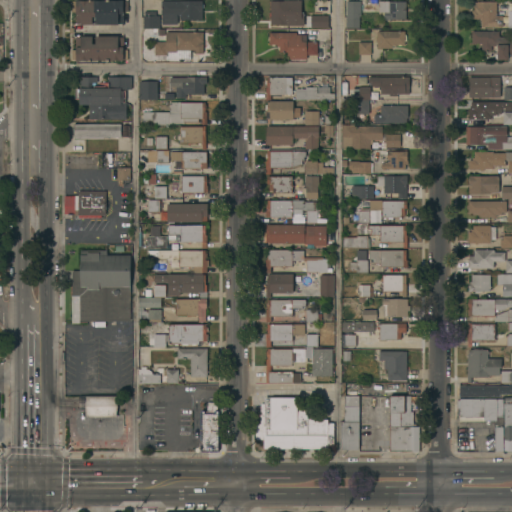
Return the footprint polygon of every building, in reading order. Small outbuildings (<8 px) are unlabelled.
[(123,0),(123,24),(96,24),(95,16),(92,16),(92,24),(81,24),(81,23),(76,23),(75,12),(76,12),(76,11),(71,11),(71,0),(123,0)] [(181,0),(181,1),(198,1),(198,0),(202,0),(202,18),(180,18),(180,15),(178,15),(178,14),(177,14),(177,23),(163,23),(163,14),(161,14),(161,0),(181,0)] [(302,0),(302,12),(304,12),(304,25),(287,25),(287,24),(270,24),(270,0),(302,0)] [(359,27),(346,27),(346,0),(361,0),(361,16),(359,16),(359,27)] [(380,0),(406,1),(406,18),(384,18),(384,16),(382,15),(382,12),(380,12),(380,0)] [(496,1),(496,15),(502,15),(502,21),(503,21),(503,26),(482,26),(482,21),(481,21),(481,18),(472,18),(472,9),(474,9),(474,1),(477,1),(496,1)] [(159,27),(143,26),(144,16),(145,16),(145,11),(156,11),(156,15),(160,15),(159,27)] [(328,15),(328,27),(311,27),(311,26),(306,26),(306,15),(311,15),(328,15)] [(404,30),(404,33),(406,36),(406,40),(404,42),(404,44),(401,44),(401,45),(398,45),(398,44),(396,44),(396,45),(392,45),(392,47),(377,48),(377,41),(376,41),(376,37),(377,37),(377,31),(404,30)] [(492,30),(494,30),(494,31),(499,31),(499,36),(500,36),(500,37),(508,37),(508,41),(511,41),(511,54),(508,54),(508,59),(497,59),(497,45),(491,45),(491,50),(481,50),(481,43),(479,43),(479,42),(472,42),(472,30),(492,30)] [(203,31),(203,52),(195,52),(195,49),(191,49),(191,59),(180,59),(180,61),(166,61),(166,54),(155,54),(155,41),(166,41),(166,31),(203,31)] [(296,32),(296,34),(302,34),(307,34),(307,41),(317,41),(317,54),(307,54),(307,58),(289,58),(289,55),(287,55),(287,52),(279,52),(279,50),(278,50),(278,46),(279,46),(279,45),(276,45),(276,44),(275,44),(275,45),(271,45),(271,44),(269,44),(269,40),(268,40),(268,36),(269,36),(269,32),(296,32)] [(76,60),(76,47),(81,47),(80,36),(92,36),(92,43),(95,43),(95,36),(118,36),(118,37),(123,37),(123,60),(76,60)] [(371,41),(371,54),(359,54),(359,42),(371,41)] [(131,76),(131,89),(121,89),(121,90),(123,90),(123,101),(121,101),(121,102),(126,102),(126,118),(95,119),(95,115),(89,115),(89,104),(80,104),(80,98),(75,98),(75,88),(80,88),(80,76),(97,76),(97,82),(92,82),(92,88),(108,88),(108,77),(131,76)] [(207,76),(207,83),(204,83),(204,93),(186,93),(186,97),(176,97),(176,87),(171,87),(171,78),(186,78),(186,76),(207,76)] [(409,76),(409,88),(409,93),(393,93),(393,95),(389,95),(389,94),(380,94),(380,86),(372,86),(372,84),(368,84),(368,76),(409,76)] [(292,77),(292,94),(270,94),(270,99),(266,99),(266,87),(267,87),(267,84),(265,84),(265,79),(270,79),(270,77),(292,77)] [(500,77),(500,97),(469,97),(469,77),(500,77)] [(139,98),(139,81),(157,80),(157,98),(139,98)] [(295,99),(295,88),(305,88),(305,87),(317,87),(317,93),(317,86),(330,86),(330,93),(334,93),(334,99),(295,99)] [(355,113),(355,99),(359,99),(359,86),(370,86),(370,91),(378,91),(378,98),(369,98),(369,113),(355,113)] [(511,86),(504,86),(503,99),(511,99),(511,86)] [(293,100),(293,105),(298,105),(298,117),(293,117),(293,119),(269,119),(269,118),(266,118),(266,111),(267,111),(267,108),(265,108),(265,104),(267,104),(267,101),(269,101),(269,100),(293,100)] [(169,111),(169,101),(205,101),(205,104),(206,104),(206,109),(205,109),(205,111),(207,111),(207,123),(201,123),(201,118),(199,118),(199,122),(183,122),(183,123),(166,123),(166,124),(143,124),(143,111),(169,111)] [(491,101),(491,103),(497,103),(497,112),(491,114),(491,118),(468,118),(468,107),(470,107),(470,105),(471,105),(471,101),(491,101)] [(408,105),(408,117),(406,117),(406,122),(374,122),(374,113),(381,113),(381,105),(408,105)] [(318,110),(318,117),(322,117),(322,123),(318,123),(318,124),(305,124),(305,110),(318,110)] [(511,124),(503,124),(503,111),(511,111),(511,124)] [(121,123),(121,136),(73,136),(73,123),(121,123)] [(382,125),(382,139),(370,139),(370,148),(341,148),(341,124),(354,124),(354,125),(382,125)] [(205,125),(206,148),(202,149),(202,142),(180,143),(180,126),(205,125)] [(333,125),(333,137),(325,137),(324,126),(333,125)] [(319,126),(319,137),(318,137),(318,148),(305,148),(305,138),(293,138),(293,144),(279,144),(279,145),(275,145),(275,144),(266,144),(266,136),(267,136),(266,126),(319,126)] [(507,126),(507,136),(511,136),(511,149),(487,149),(487,144),(468,144),(468,126),(507,126)] [(400,134),(400,146),(385,147),(385,134),(400,134)] [(166,136),(166,148),(155,148),(155,136),(166,136)] [(168,149),(168,162),(157,162),(157,150),(168,149)] [(305,151),(305,156),(304,156),(304,162),(302,162),(302,164),(292,167),(270,167),(270,173),(265,173),(265,160),(267,160),(267,158),(265,158),(265,153),(267,153),(267,150),(305,151)] [(404,151),(404,150),(407,150),(407,160),(407,164),(405,164),(405,169),(382,169),(382,163),(384,163),(384,161),(388,161),(388,159),(387,159),(387,151),(404,151)] [(206,151),(206,168),(182,168),(182,160),(170,160),(170,151),(206,151)] [(493,151),(493,152),(505,152),(505,151),(511,151),(511,172),(508,172),(508,160),(505,160),(505,165),(493,165),(493,168),(483,168),(483,169),(480,169),(480,168),(469,168),(469,160),(472,160),(472,157),(474,157),(474,151),(493,151)] [(371,173),(351,173),(351,168),(346,168),(346,165),(341,165),(341,159),(347,160),(347,161),(356,161),(356,160),(358,160),(358,161),(371,161),(371,173)] [(305,173),(304,173),(304,163),(306,163),(306,160),(317,160),(317,162),(325,162),(325,167),(333,167),(333,173),(305,173)] [(130,167),(130,179),(117,179),(117,167),(130,167)] [(206,175),(206,185),(207,185),(207,192),(181,192),(181,175),(206,175)] [(318,175),(318,186),(317,186),(317,198),(317,200),(306,200),(306,186),(303,186),(303,182),(305,182),(305,175),(318,175)] [(407,175),(407,183),(406,183),(406,198),(397,198),(397,192),(384,192),(384,185),(377,185),(377,178),(384,178),(384,175),(407,175)] [(469,193),(469,175),(472,175),(472,176),(489,175),(498,175),(499,192),(489,192),(489,193),(469,193)] [(292,176),(292,184),(293,184),(293,187),(292,187),(292,193),(272,193),(272,190),(269,190),(269,183),(267,183),(267,176),(292,176)] [(166,185),(166,198),(154,198),(154,197),(147,197),(147,191),(154,191),(154,186),(166,185)] [(373,185),(373,198),(357,198),(357,197),(351,197),(351,185),(373,185)] [(511,186),(511,198),(502,198),(502,186),(511,186)] [(105,190),(105,215),(78,215),(78,210),(74,210),(74,195),(78,195),(78,190),(105,190)] [(159,199),(159,212),(148,211),(148,199),(159,199)] [(302,200),(306,201),(317,201),(317,212),(320,212),(320,222),(306,222),(306,210),(302,209),(292,209),(292,217),(265,216),(266,209),(267,199),(302,200)] [(406,200),(406,208),(404,208),(404,215),(401,215),(401,217),(401,218),(398,218),(398,217),(392,217),(392,218),(387,218),(387,217),(386,217),(386,218),(383,218),(383,217),(382,217),(381,200),(406,200)] [(506,200),(506,212),(501,212),(501,214),(495,214),(495,216),(479,216),(479,215),(476,215),(476,213),(468,213),(468,200),(506,200)] [(207,203),(207,216),(206,216),(206,220),(202,220),(202,221),(167,221),(167,220),(161,220),(161,213),(167,213),(167,203),(207,203)] [(406,225),(407,247),(403,247),(403,242),(391,242),(391,243),(388,243),(388,242),(380,242),(380,235),(369,235),(369,233),(356,233),(356,223),(358,223),(358,210),(369,210),(369,223),(367,223),(367,225),(406,225)] [(305,224),(305,226),(313,226),(313,225),(326,225),(326,245),(313,245),(313,244),(304,244),(304,242),(269,242),(266,242),(266,235),(267,235),(267,224),(305,224)] [(205,225),(205,235),(206,235),(206,248),(201,248),(201,241),(180,241),(180,234),(168,234),(168,225),(205,225)] [(490,225),(490,242),(477,242),(477,244),(475,244),(475,242),(468,242),(468,231),(471,231),(471,229),(473,229),(473,225),(490,225)] [(166,235),(166,248),(147,248),(147,235),(166,235)] [(367,235),(367,238),(369,238),(369,248),(342,247),(342,237),(356,237),(356,235),(367,235)] [(511,235),(511,247),(500,247),(500,239),(502,239),(502,235),(511,235)] [(106,250),(106,254),(130,254),(130,321),(79,320),(79,295),(72,295),(72,270),(80,270),(81,249),(106,250)] [(292,249),(292,250),(304,250),(304,260),(292,260),(292,266),(284,266),(284,267),(282,267),(282,266),(270,266),(270,272),(265,272),(265,259),(267,259),(267,249),(292,249)] [(406,249),(406,260),(407,260),(407,266),(403,266),(403,268),(400,268),(400,266),(395,266),(395,268),(392,268),(392,266),(390,266),(390,268),(387,268),(385,268),(385,266),(380,266),(380,264),(375,264),(375,262),(372,262),(368,257),(368,250),(406,249)] [(493,249),(493,250),(494,250),(494,251),(504,251),(504,261),(493,261),(493,267),(468,267),(468,258),(469,258),(469,255),(473,255),(473,249),(493,249)] [(205,250),(205,259),(206,259),(206,272),(202,272),(202,273),(190,273),(190,267),(187,267),(187,272),(181,272),(181,266),(179,266),(179,261),(171,261),(170,260),(167,260),(167,257),(158,257),(158,256),(147,256),(147,250),(205,250)] [(367,272),(356,272),(356,270),(349,270),(349,261),(356,261),(356,250),(366,250),(366,259),(367,259),(367,272)] [(321,259),(322,258),(327,258),(327,271),(306,271),(306,259),(321,259)] [(165,260),(165,272),(154,272),(153,260),(165,260)] [(293,273),(293,292),(270,292),(270,297),(265,297),(265,284),(267,284),(267,277),(269,277),(269,273),(293,273)] [(511,273),(511,296),(502,296),(502,284),(503,284),(503,282),(497,282),(497,280),(492,280),(492,274),(497,274),(497,273),(511,273)] [(203,274),(205,274),(205,284),(206,284),(206,297),(192,297),(192,292),(180,292),(180,295),(168,295),(168,282),(154,282),(154,274),(203,274)] [(333,296),(319,296),(319,274),(334,274),(333,296)] [(406,274),(406,284),(406,296),(402,296),(402,291),(382,291),(382,274),(406,274)] [(490,274),(490,290),(478,291),(478,292),(475,292),(475,291),(468,291),(468,284),(470,284),(469,281),(471,281),(471,274),(490,274)] [(165,284),(165,297),(161,297),(161,307),(138,307),(138,296),(145,296),(145,289),(151,289),(151,296),(154,297),(154,284),(165,284)] [(370,284),(370,297),(358,297),(358,295),(351,295),(351,290),(359,291),(359,284),(370,284)] [(206,298),(206,308),(205,308),(205,321),(198,321),(198,316),(187,316),(187,314),(176,314),(175,298),(206,298)] [(387,316),(387,315),(383,315),(383,304),(382,304),(382,298),(388,298),(407,298),(407,305),(409,305),(409,310),(408,310),(408,316),(387,316)] [(511,298),(511,306),(506,306),(506,308),(504,308),(504,309),(497,309),(497,311),(494,311),(494,315),(467,315),(467,308),(468,308),(468,306),(467,306),(467,304),(467,302),(468,301),(468,298),(511,298)] [(305,299),(305,306),(302,306),(302,308),(292,308),(292,316),(270,316),(270,321),(265,321),(266,309),(267,309),(267,306),(266,305),(266,303),(267,301),(267,299),(305,299)] [(511,308),(511,321),(494,321),(494,317),(496,317),(496,315),(508,309),(508,308),(511,308)] [(161,309),(161,319),(160,319),(160,321),(148,321),(148,309),(161,309)] [(317,309),(317,313),(321,313),(321,320),(317,320),(317,321),(306,321),(306,309),(317,309)] [(376,309),(376,318),(363,319),(362,309),(376,309)] [(374,321),(374,331),(369,331),(369,336),(359,336),(359,334),(355,334),(355,331),(342,331),(342,321),(374,321)] [(147,346),(147,334),(168,334),(168,331),(163,331),(163,332),(156,332),(156,322),(168,322),(168,324),(206,324),(206,334),(206,343),(168,344),(168,343),(166,343),(166,346),(147,346)] [(405,323),(405,332),(400,332),(400,339),(386,339),(386,340),(379,340),(379,328),(377,328),(377,323),(405,323)] [(494,323),(494,340),(471,340),(471,346),(467,346),(467,333),(468,333),(468,323),(494,323)] [(304,324),(304,335),(301,335),(301,339),(294,339),(294,335),(292,335),(292,340),(270,340),(270,346),(266,346),(266,334),(267,334),(267,324),(304,324)] [(332,376),(312,376),(312,357),(304,357),(304,361),(294,361),(294,363),(292,363),(292,365),(278,365),(278,366),(276,366),(276,365),(270,365),(270,371),(293,371),(293,373),(300,373),(300,383),(266,383),(266,358),(267,358),(267,356),(266,356),(266,351),(267,351),(267,348),(306,348),(306,334),(317,334),(317,346),(312,346),(312,348),(332,348),(332,376)] [(355,334),(355,346),(344,346),(344,334),(355,334)] [(207,348),(207,376),(191,376),(191,358),(178,358),(178,348),(207,348)] [(501,358),(501,367),(499,367),(499,375),(487,375),(487,377),(470,377),(470,382),(467,382),(467,349),(473,349),(473,348),(482,348),(482,349),(487,349),(487,350),(489,350),(489,353),(487,353),(487,358),(501,358)] [(406,351),(406,379),(387,379),(388,368),(384,368),(384,360),(379,360),(379,350),(406,351)] [(148,351),(148,366),(146,366),(146,369),(148,369),(150,370),(152,372),(156,372),(156,367),(164,367),(164,370),(165,370),(165,369),(178,369),(178,382),(167,382),(167,383),(138,383),(138,351),(148,351)] [(127,353),(127,386),(99,386),(99,353),(127,353)] [(511,383),(500,383),(501,370),(511,370),(511,383)] [(506,385),(506,384),(511,384),(511,393),(499,393),(499,396),(459,396),(459,385),(506,385)] [(116,395),(116,416),(86,417),(85,396),(116,395)] [(359,449),(340,449),(340,421),(344,421),(344,406),(344,395),(359,395),(359,449)] [(419,451),(389,451),(390,395),(410,396),(410,411),(413,411),(413,426),(419,426),(419,451)] [(263,448),(263,440),(255,439),(255,418),(260,418),(260,406),(264,406),(264,397),(297,397),(297,409),(310,409),(310,422),(334,422),(333,446),(327,446),(327,448),(263,448)] [(502,399),(503,403),(503,451),(495,451),(494,426),(493,420),(460,421),(460,417),(459,417),(459,415),(456,415),(456,399),(502,399)] [(218,451),(201,451),(201,411),(207,411),(207,402),(214,402),(214,405),(217,405),(217,410),(218,410),(218,451)] [(511,403),(511,451),(503,451),(503,403),(511,403)]
